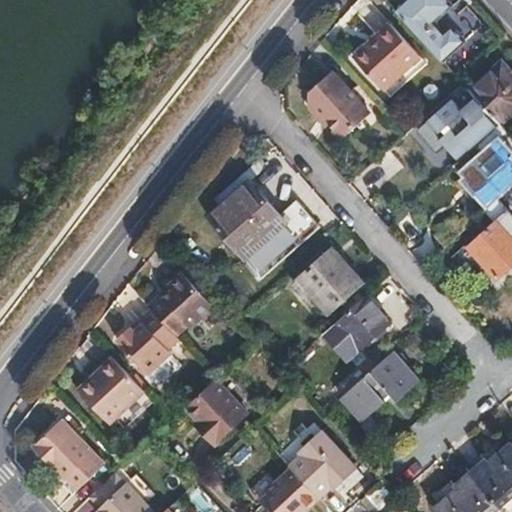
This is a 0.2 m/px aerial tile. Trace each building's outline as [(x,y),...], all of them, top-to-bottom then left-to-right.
[(447,0),(406,0),(396,10),(442,60),(465,39),(453,26),(444,33),(433,22),(451,4),(447,0)] [(369,47),(365,43),(351,56),(380,87),(417,54),(393,25),(379,38),(369,47)] [(375,34),(365,43),(369,47),(379,38),(375,34)] [(498,67),(470,91),(475,97),(486,109),(502,125),(511,116),(511,71),(503,62),(498,67)] [(385,111),(366,89),(355,98),(333,72),(311,91),(310,101),(344,139),(366,119),(371,124),(385,111)] [(486,109),(475,97),(461,109),(453,100),(429,122),(438,133),(461,112),(469,122),(467,124),(483,142),(500,127),(484,110),(486,109)] [(483,142),(471,152),(476,157),(464,167),(479,184),(490,174),(507,193),(511,188),(511,149),(504,141),(511,135),(502,125),(500,127),(483,142)] [(221,205),(209,216),(263,278),(322,227),(298,200),(281,214),(244,173),(216,198),(221,205)] [(501,199),(489,209),(500,221),(471,247),(497,277),(511,263),(511,212),(502,200),(501,199)] [(434,233),(447,248),(468,228),(456,214),(434,233)] [(334,249),(300,279),(329,313),(363,282),(334,249)] [(431,261),(424,267),(432,276),(439,270),(431,261)] [(159,296),(149,305),(151,308),(178,337),(189,328),(192,331),(216,307),(181,269),(167,283),(168,284),(171,287),(160,297),(159,296)] [(158,294),(159,296),(160,297),(171,287),(168,284),(158,294)] [(367,295),(338,321),(348,334),(360,347),(390,321),(367,295)] [(135,330),(132,327),(130,325),(116,338),(121,343),(120,344),(152,379),(175,357),(172,353),(183,342),(178,337),(151,308),(140,319),(144,323),(135,330)] [(140,319),(132,327),(135,330),(144,323),(140,319)] [(338,321),(324,334),(335,347),(348,334),(338,321)] [(395,350),(342,397),(364,421),(394,394),(400,400),(423,381),(395,350)] [(107,379),(86,399),(113,426),(148,393),(117,360),(102,375),(107,379)] [(81,395),(86,399),(107,379),(102,375),(81,395)] [(216,377),(186,406),(198,419),(207,429),(204,432),(215,444),(249,412),(216,377)] [(148,393),(113,426),(117,431),(152,398),(148,393)] [(33,446),(66,480),(68,479),(79,490),(107,464),(76,433),(62,419),(33,446)] [(207,429),(198,419),(195,423),(204,432),(207,429)] [(306,452),(292,466),(294,468),(320,497),(332,486),(340,477),(344,480),(357,467),(322,430),(302,449),(306,452)] [(486,456),(470,471),(499,505),(511,493),(511,441),(511,442),(490,460),(486,456)] [(280,480),(283,483),(266,499),(279,511),(302,511),(307,508),(308,508),(320,497),(294,468),(285,476),(280,480)] [(118,471),(92,495),(103,507),(108,511),(155,511),(132,486),(118,471)] [(491,511),(499,505),(470,471),(453,486),(457,491),(436,509),(438,511),(491,511)] [(340,477),(332,486),(335,488),(344,480),(340,477)] [(385,479),(368,494),(381,508),(398,494),(387,481),(385,479)]
